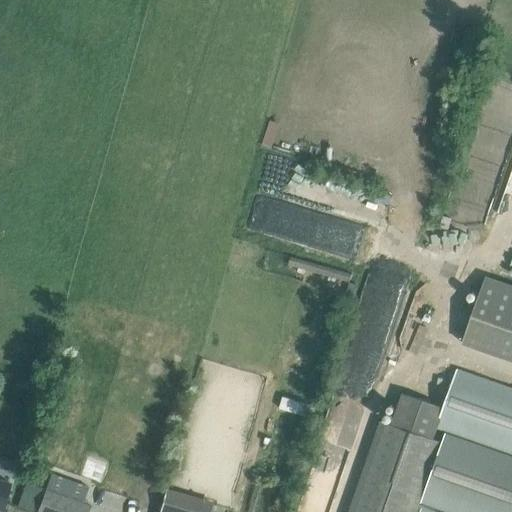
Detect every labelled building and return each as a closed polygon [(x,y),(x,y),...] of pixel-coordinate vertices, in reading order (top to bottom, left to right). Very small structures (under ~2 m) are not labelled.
[(511,287),(487,279),(464,346),(511,362),(511,287)] [(442,442),(446,430),(511,454),(511,389),(457,370),(443,408),(415,397),(402,393),(391,424),(382,421),(350,511),(416,511),(418,509),(421,500),(442,442)] [(511,511),(511,454),(446,430),(442,442),(421,500),(452,511),(511,511)] [(0,509),(1,509),(8,483),(0,480),(0,509)] [(86,511),(89,504),(45,489),(36,511),(86,511)] [(164,492),(163,496),(159,510),(158,511),(207,511),(210,505),(164,492)]
